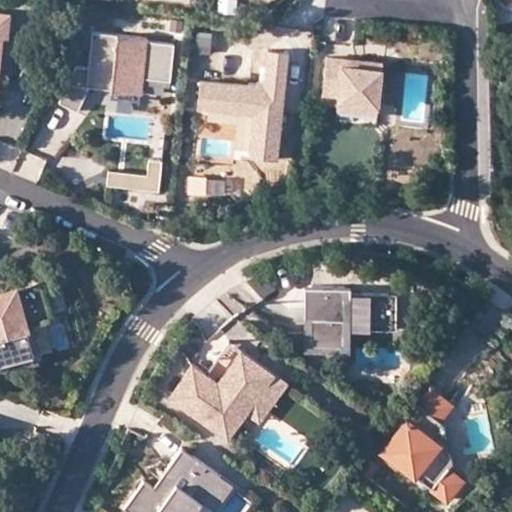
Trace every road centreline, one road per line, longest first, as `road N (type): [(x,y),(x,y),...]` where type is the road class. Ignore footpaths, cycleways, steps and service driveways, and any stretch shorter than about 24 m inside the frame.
road 1 (residential): [(191,280),(247,244),(330,225),(406,230),(452,244)]
road 2 (residential): [(61,511),(145,331),(191,280)]
road 3 (residential): [(443,0),(465,29),(465,210),(452,244)]
road 4 (residential): [(0,191),(154,250),(191,280)]
